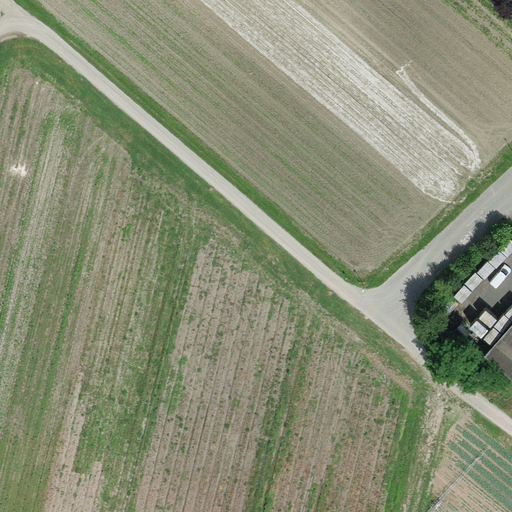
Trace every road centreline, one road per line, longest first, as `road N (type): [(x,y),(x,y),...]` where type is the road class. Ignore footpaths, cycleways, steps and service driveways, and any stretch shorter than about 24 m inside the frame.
road 1 (track): [(511,427),(9,0)]
road 2 (residential): [(377,310),(511,186)]
